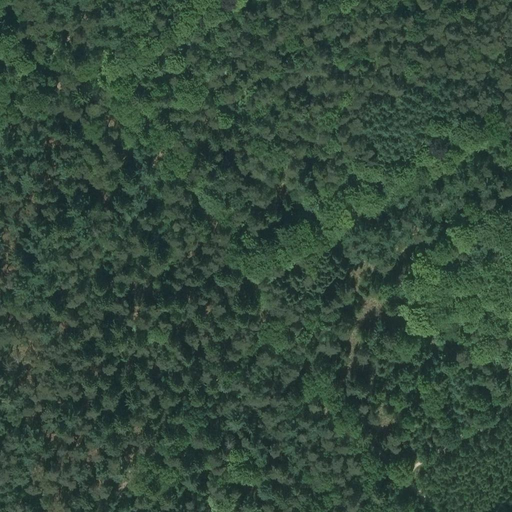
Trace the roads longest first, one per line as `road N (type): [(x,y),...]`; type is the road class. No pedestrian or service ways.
road 1 (track): [(86,67),(114,88),(200,200),(339,413),(434,511)]
road 2 (track): [(407,0),(510,132)]
road 3 (track): [(86,67),(205,0)]
